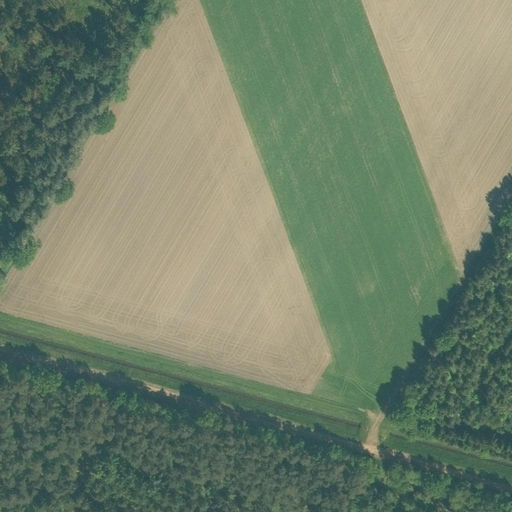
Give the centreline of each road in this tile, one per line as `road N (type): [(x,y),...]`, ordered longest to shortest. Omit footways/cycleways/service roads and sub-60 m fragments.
road 1 (track): [(511,484),(0,350)]
road 2 (track): [(366,446),(511,194)]
